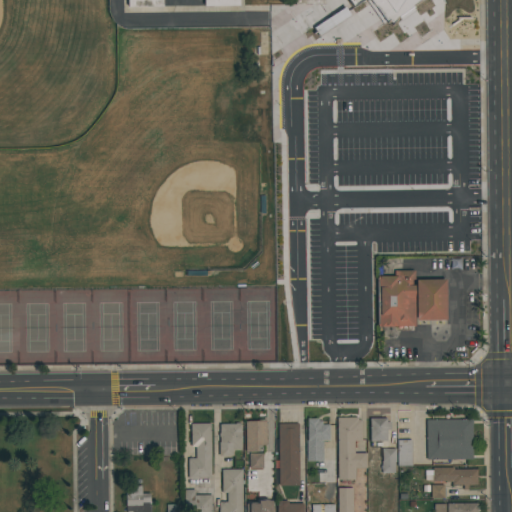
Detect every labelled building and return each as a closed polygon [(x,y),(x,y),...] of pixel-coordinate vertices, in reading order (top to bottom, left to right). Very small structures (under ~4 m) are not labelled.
[(394,24),(400,16),(410,9),(422,0),(350,0),(355,7),(368,0),(384,23),(394,24)] [(418,320),(447,320),(446,279),(416,281),(416,270),(394,270),(395,277),(381,278),(381,327),(416,326),(418,320)] [(358,417),(358,420),(361,420),(361,441),(354,441),(354,453),(366,453),(366,468),(355,468),(355,481),(337,481),(337,417),(358,417)] [(318,418),(318,421),(322,421),(322,424),(329,424),(329,440),(323,440),(323,461),(306,461),(306,440),(307,440),(307,418),(318,418)] [(387,441),(370,441),(370,418),(387,418),(387,423),(391,423),(391,430),(387,430),(387,441)] [(426,460),(426,419),(472,419),(472,460),(426,460)] [(245,452),(245,421),(266,421),(266,446),(257,446),(257,452),(245,452)] [(188,458),(195,458),(195,447),(190,447),(190,423),(211,423),(211,479),(188,479),(188,458)] [(218,456),(218,442),(219,442),(219,437),(218,437),(218,433),(219,433),(219,424),(235,424),(235,423),(239,423),(239,424),(241,424),(241,450),(233,450),(233,456),(218,456)] [(299,486),(279,486),(279,423),(299,423),(299,486)] [(412,440),(412,466),(397,466),(397,440),(412,440)] [(396,449),(396,462),(394,462),(394,473),(381,473),(381,461),(382,461),(382,449),(396,449)] [(453,467),(453,469),(477,469),(477,485),(451,485),(451,482),(432,481),(432,480),(425,480),(425,470),(432,470),(432,467),(453,467)] [(219,511),(219,502),(226,502),(227,493),(221,493),(221,469),(242,469),(242,511),(219,511)] [(444,485),(444,498),(431,498),(431,485),(444,485)] [(127,511),(126,511),(126,486),(141,486),(141,493),(150,493),(150,502),(151,502),(151,511),(127,511)] [(352,488),(352,511),(337,511),(337,488),(352,488)] [(184,511),(184,489),(194,489),(194,495),(212,495),(212,511),(184,511)] [(273,500),(273,511),(249,511),(249,503),(258,503),(258,500),(273,500)] [(277,511),(277,501),(288,501),(288,503),(304,503),(304,511),(277,511)] [(447,511),(447,503),(477,503),(477,511),(447,511)]
